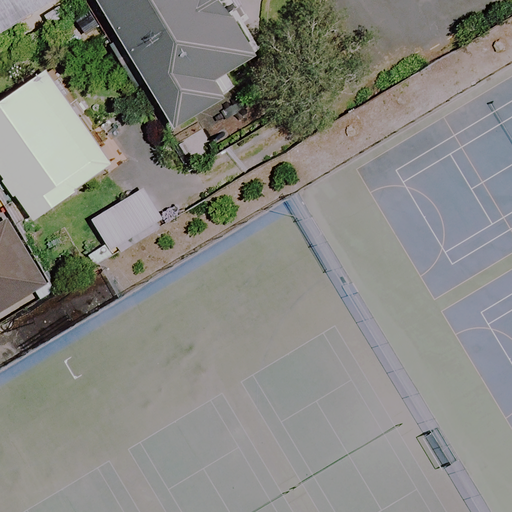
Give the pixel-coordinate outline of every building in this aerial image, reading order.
[(62,0),(0,0),(0,19),(6,30),(62,0)] [(112,0),(188,124),(238,93),(227,76),(269,51),(237,0),(112,0)] [(117,165),(50,68),(0,103),(0,162),(39,219),(117,165)] [(166,220),(148,190),(98,220),(116,250),(166,220)] [(0,229),(0,314),(54,284),(17,220),(0,229)]
